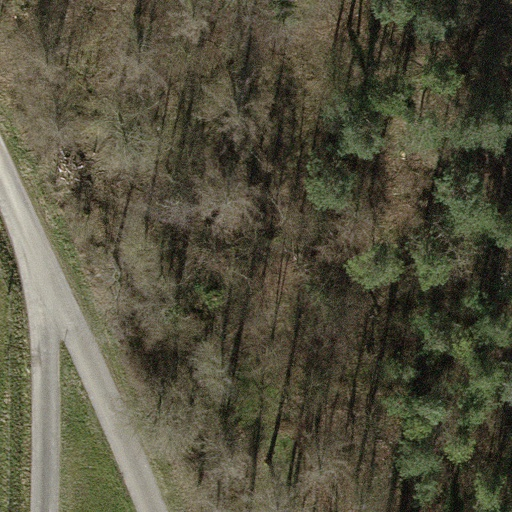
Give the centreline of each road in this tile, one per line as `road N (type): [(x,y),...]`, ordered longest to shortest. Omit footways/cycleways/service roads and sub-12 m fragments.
road 1 (unclassified): [(43,263),(115,402),(155,511)]
road 2 (residential): [(43,263),(45,511)]
